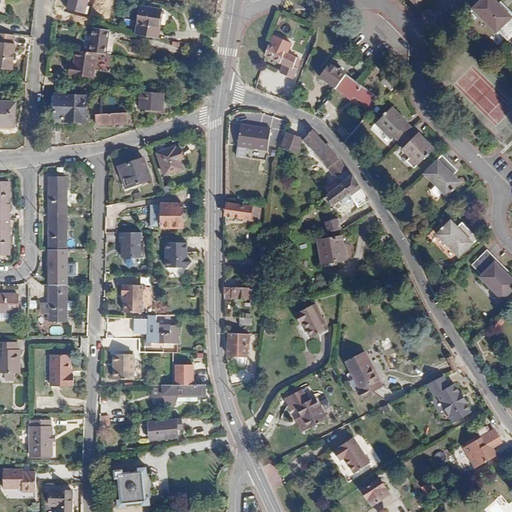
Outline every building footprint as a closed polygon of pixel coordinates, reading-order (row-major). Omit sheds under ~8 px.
[(87,0),(67,0),(65,10),(84,14),(87,0)] [(511,14),(499,2),(497,0),(481,0),(474,8),(498,31),(500,29),(511,41),(511,14)] [(511,9),(502,0),(501,0),(499,2),(511,14),(511,9)] [(139,7),(135,35),(157,39),(161,11),(139,7)] [(96,53),(104,54),(108,30),(97,28),(91,27),(87,52),(96,53)] [(16,36),(0,34),(0,58),(15,60),(17,45),(15,44),(16,36)] [(292,42),(274,35),(265,56),(285,64),(281,73),(293,78),(297,69),(293,68),(298,57),(287,53),(292,42)] [(176,51),(177,42),(166,40),(165,49),(176,51)] [(92,77),(96,53),(87,52),(75,50),(73,63),(71,63),(69,73),(92,77)] [(15,60),(0,58),(0,69),(14,71),(15,60)] [(337,87),(348,74),(332,62),(322,76),(337,87)] [(381,99),(358,82),(348,74),(337,87),(335,89),(344,95),(346,93),(364,107),(362,109),(368,115),(381,99)] [(398,82),(390,74),(384,81),(391,88),(398,82)] [(165,109),(166,93),(142,92),(142,108),(165,109)] [(51,120),(83,121),(84,95),(53,94),(51,120)] [(0,126),(15,127),(16,104),(0,102),(0,126)] [(405,164),(412,171),(432,151),(431,149),(431,147),(427,144),(425,144),(417,136),(416,136),(405,125),(406,124),(397,116),(398,113),(395,110),(393,111),(392,110),(372,129),(378,137),(382,133),(390,141),(392,139),(403,150),(401,152),(409,160),(405,164)] [(130,123),(129,112),(104,113),(99,114),(100,125),(130,123)] [(271,140),(273,134),(273,127),(243,124),(241,145),(267,148),(271,140)] [(329,147),(313,129),(304,140),(314,150),(326,163),(338,177),(348,168),(331,146),(329,147)] [(296,151),(302,138),(287,132),(282,145),(296,151)] [(181,147),(176,149),(179,161),(184,159),(181,147)] [(179,161),(176,149),(157,154),(163,175),(181,170),(179,161)] [(461,184),(454,177),(448,171),(453,167),(443,157),(425,174),(447,197),(461,184)] [(150,181),(144,159),(118,166),(124,188),(150,181)] [(448,171),(454,177),(458,173),(453,167),(448,171)] [(359,204),(367,199),(353,174),(340,185),(329,194),(327,195),(332,206),(342,199),(345,203),(349,203),(354,198),(359,204)] [(50,213),(68,213),(68,177),(50,177),(50,213)] [(325,189),(329,194),(340,185),(336,180),(325,189)] [(0,218),(11,219),(10,181),(0,181),(0,218)] [(252,216),(254,205),(229,203),(228,213),(252,216)] [(183,227),(183,208),(163,208),(163,227),(183,227)] [(50,248),(68,249),(68,213),(50,213),(50,248)] [(0,253),(11,253),(11,219),(0,218),(0,253)] [(329,232),(341,230),(340,219),(327,222),(329,232)] [(464,236),(458,230),(451,222),(437,236),(459,259),(478,241),(469,232),(464,236)] [(463,225),(458,230),(464,236),(469,232),(463,225)] [(143,232),(120,232),(120,242),(122,242),(122,257),(141,258),(141,237),(142,237),(143,232)] [(384,251),(395,245),(388,233),(377,240),(384,251)] [(343,260),(342,236),(318,237),(319,266),(334,265),(334,259),(343,260)] [(189,243),(167,243),(166,267),(187,267),(193,261),(189,257),(189,243)] [(50,285),(68,284),(68,249),(50,248),(50,285)] [(511,280),(511,281),(507,278),(495,266),(498,263),(487,253),(472,268),(482,278),(479,281),(502,303),(511,293),(511,280)] [(301,261),(302,269),(310,268),(309,260),(301,261)] [(495,266),(507,278),(510,275),(498,263),(495,266)] [(133,311),(133,283),(116,283),(116,284),(115,284),(115,293),(118,293),(118,311),(133,311)] [(68,300),(68,284),(50,285),(50,319),(68,320),(68,310),(72,309),(72,300),(68,300)] [(252,297),(252,287),(226,286),(226,296),(252,297)] [(20,295),(0,294),(0,311),(19,312),(20,295)] [(311,338),(329,329),(316,303),(296,314),(300,324),(304,322),(311,338)] [(253,323),(253,317),(251,317),(251,312),(247,312),(247,316),(238,317),(238,323),(253,323)] [(149,323),(148,317),(135,317),(135,331),(145,332),(148,332),(149,341),(146,341),(146,348),(153,348),(153,341),(183,340),(183,323),(149,323)] [(250,332),(230,331),(229,354),(250,354),(250,332)] [(3,360),(18,360),(18,355),(20,355),(20,350),(20,342),(0,342),(0,351),(3,351),(3,360)] [(370,361),(365,352),(346,361),(361,389),(378,380),(369,363),(370,361)] [(115,354),(115,368),(117,368),(117,379),(135,378),(135,353),(115,354)] [(18,364),(18,360),(3,360),(3,374),(8,374),(8,382),(19,382),(19,374),(24,374),(24,364),(18,364)] [(73,373),(73,360),(52,360),(53,385),(76,385),(76,374),(73,373)] [(443,375),(428,383),(434,395),(437,394),(453,423),(471,413),(466,404),(467,403),(461,392),(460,393),(454,383),(449,386),(443,375)] [(205,395),(205,383),(162,383),(162,385),(162,393),(162,395),(163,394),(164,396),(165,398),(167,404),(173,404),(178,395),(205,395)] [(241,384),(233,386),(234,393),(242,392),(241,384)] [(309,401),(316,397),(310,385),(303,389),(309,401)] [(327,419),(316,397),(309,401),(303,389),(286,397),(292,409),(297,406),(301,416),(304,414),(305,417),(297,421),(302,431),(327,419)] [(182,428),(181,416),(174,417),(175,429),(182,428)] [(167,418),(147,420),(149,439),(176,436),(175,429),(174,417),(167,418)] [(54,434),(54,418),(33,418),(33,455),(54,455),(54,440),(54,434)] [(466,448),(470,455),(468,457),(476,470),(498,456),(494,449),(497,446),(494,441),(499,438),(496,433),(494,430),(489,433),(485,427),(477,432),(481,438),(466,448)] [(355,472),(371,462),(354,438),(335,450),(341,460),(345,457),(355,472)] [(502,443),(499,438),(494,441),(497,446),(502,443)] [(145,473),(145,465),(138,466),(137,469),(121,471),(121,468),(114,469),(114,476),(117,476),(120,498),(116,499),(117,506),(125,505),(125,502),(141,500),(141,503),(148,503),(148,495),(145,496),(142,474),(145,473)] [(36,490),(35,471),(22,472),(22,469),(3,470),(4,488),(23,487),(23,491),(36,490)] [(375,505),(392,493),(381,478),(363,490),(369,499),(370,498),(375,505)] [(431,499),(437,496),(432,487),(426,490),(431,499)] [(69,511),(71,490),(49,488),(49,503),(57,504),(56,511),(69,511)] [(490,511),(511,511),(511,508),(508,503),(506,506),(500,498),(487,507),(490,511)]
